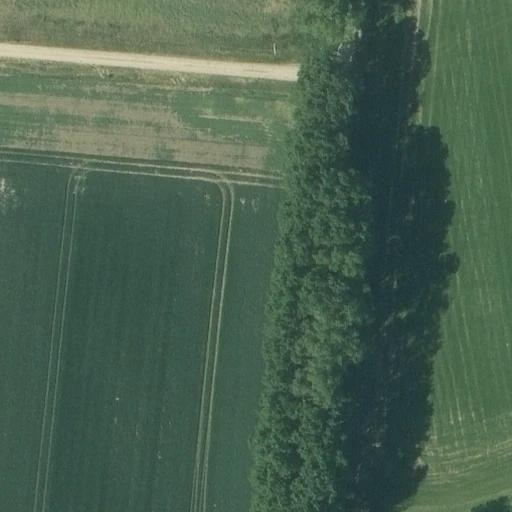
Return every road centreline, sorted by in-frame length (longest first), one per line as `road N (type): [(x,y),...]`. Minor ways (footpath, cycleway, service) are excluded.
road 1 (track): [(302,511),(350,0)]
road 2 (track): [(0,52),(342,74)]
